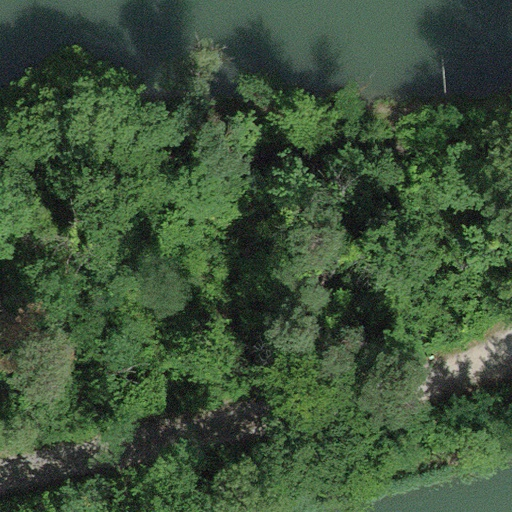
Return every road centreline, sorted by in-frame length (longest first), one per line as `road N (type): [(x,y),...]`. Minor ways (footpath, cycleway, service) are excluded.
road 1 (track): [(0,472),(430,381),(511,334)]
road 2 (track): [(0,154),(511,156)]
